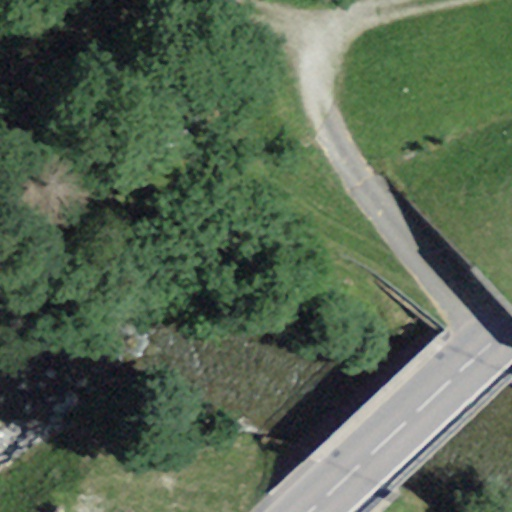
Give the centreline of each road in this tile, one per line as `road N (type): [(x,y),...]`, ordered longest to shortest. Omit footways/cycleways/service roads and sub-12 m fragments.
road 1 (track): [(496,339),(385,213),(322,113),(315,78),(319,55),(355,18),(429,0)]
road 2 (secondary): [(309,511),(511,326)]
road 3 (track): [(147,0),(0,53)]
road 4 (track): [(333,34),(212,0)]
